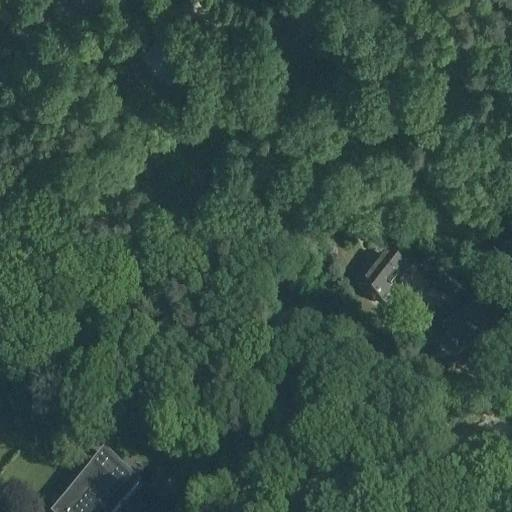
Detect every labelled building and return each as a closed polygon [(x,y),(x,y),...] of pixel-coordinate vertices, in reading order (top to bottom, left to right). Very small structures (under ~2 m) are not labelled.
[(92,10),(100,0),(69,0),(82,11),(87,6),(92,10)] [(289,0),(279,9),(290,21),(300,12),(289,0)] [(317,0),(310,0),(302,7),(321,30),(308,41),(321,56),(347,35),(317,0)] [(155,26),(135,46),(159,70),(179,51),(155,26)] [(391,68),(374,82),(392,104),(379,114),(391,130),(421,105),(409,90),(391,68)] [(232,88),(217,88),(218,135),(234,134),(232,88)] [(279,118),(270,120),(272,131),(281,130),(279,118)] [(280,134),(262,137),(272,184),(290,181),(280,134)] [(437,138),(430,144),(437,154),(445,148),(437,138)] [(452,154),(427,174),(459,213),(484,193),(452,154)] [(382,182),(374,188),(384,201),(392,194),(382,182)] [(380,228),(372,215),(362,222),(370,235),(380,228)] [(511,247),(503,255),(511,265),(511,247)] [(383,304),(408,273),(385,256),(361,287),(383,304)] [(425,275),(422,293),(444,297),(447,280),(425,275)] [(441,328),(456,351),(489,330),(474,307),(441,328)] [(490,432),(451,458),(464,478),(503,452),(490,432)] [(102,482),(76,511),(116,511),(139,484),(140,485),(142,484),(105,453),(103,455),(104,456),(91,472),(102,482)] [(177,471),(168,478),(182,496),(192,489),(177,471)]
